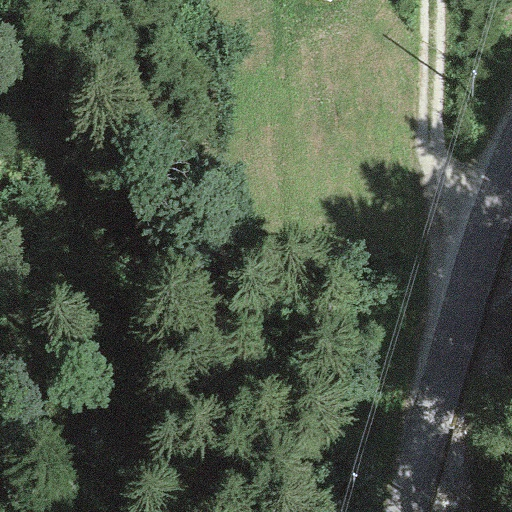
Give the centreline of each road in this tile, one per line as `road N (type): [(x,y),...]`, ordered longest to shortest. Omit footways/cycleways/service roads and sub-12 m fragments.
road 1 (unclassified): [(511,167),(473,269),(406,511)]
road 2 (track): [(430,0),(440,180),(473,269)]
